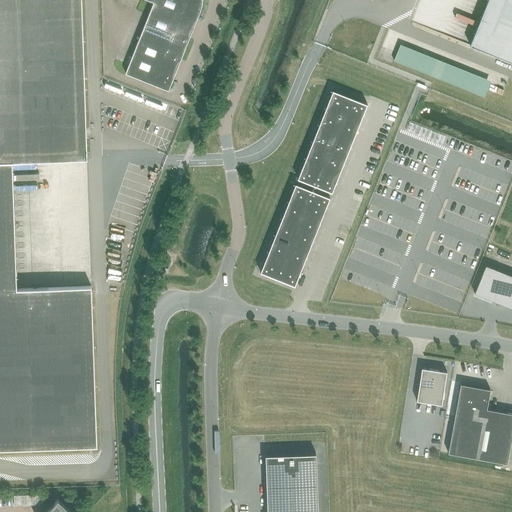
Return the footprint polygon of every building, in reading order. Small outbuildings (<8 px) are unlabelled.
[(81,0),(0,0),(0,449),(96,446),(91,286),(16,289),(12,161),(86,158),(81,0)] [(199,10),(174,0),(154,0),(153,2),(149,11),(192,28),(199,10)] [(174,0),(199,10),(201,5),(200,0),(174,0)] [(511,0),(487,0),(469,45),(511,62),(511,0)] [(429,21),(428,17),(432,16),(428,7),(417,11),(421,24),(429,21)] [(184,49),(192,28),(149,11),(141,32),(184,49)] [(175,69),(184,49),(141,32),(133,53),(175,69)] [(168,89),(175,69),(133,53),(125,73),(168,90),(168,89)] [(331,192),(367,104),(332,90),(297,178),(331,192)] [(294,285),(329,197),(295,183),(260,272),(294,285)] [(511,275),(485,265),(474,293),(511,308),(511,307),(511,275)] [(446,371),(421,368),(416,401),(441,405),(446,371)] [(511,413),(486,409),(490,389),(460,384),(448,453),(507,463),(511,433),(511,413)] [(266,511),(317,511),(315,453),(265,455),(266,511)] [(32,505),(32,497),(23,497),(24,506),(32,505)] [(71,511),(57,499),(45,511),(71,511)]
